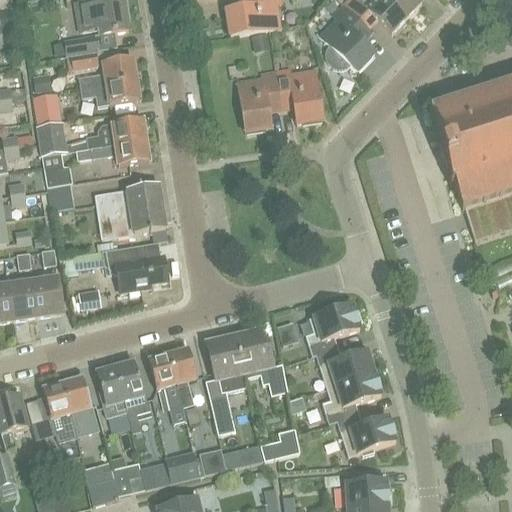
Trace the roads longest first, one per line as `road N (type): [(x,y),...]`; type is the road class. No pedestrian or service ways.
road 1 (residential): [(212,312),(155,0)]
road 2 (residential): [(430,511),(419,421),(371,265)]
road 3 (residential): [(0,370),(212,312)]
road 4 (residential): [(335,157),(483,0)]
road 5 (residential): [(212,312),(371,265)]
